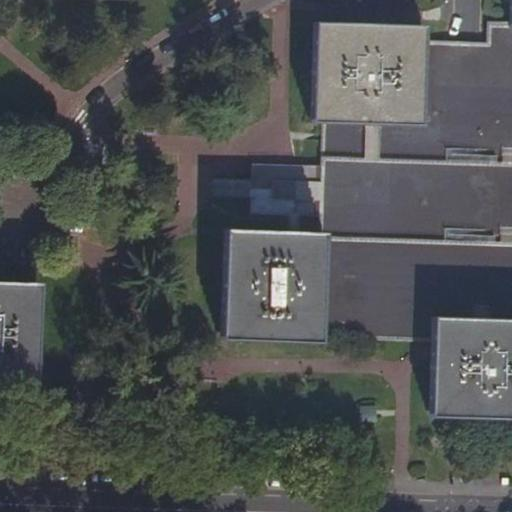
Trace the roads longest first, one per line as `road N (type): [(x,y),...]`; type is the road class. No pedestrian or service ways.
road 1 (residential): [(261,0),(110,87),(13,218)]
road 2 (secondary): [(207,511),(0,503)]
